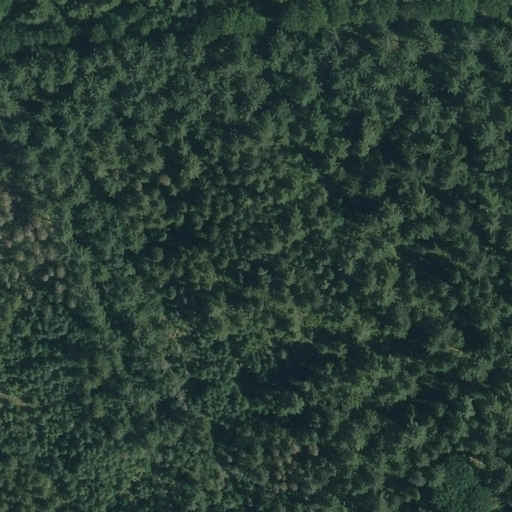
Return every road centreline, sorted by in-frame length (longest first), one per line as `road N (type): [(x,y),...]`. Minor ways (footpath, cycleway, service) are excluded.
road 1 (track): [(0,37),(511,3)]
road 2 (track): [(169,511),(0,116)]
